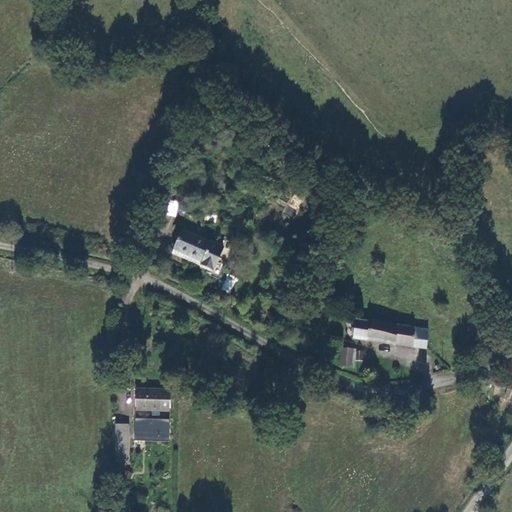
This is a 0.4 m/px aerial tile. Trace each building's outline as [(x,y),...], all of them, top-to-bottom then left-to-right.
[(167,215),(170,200),(160,198),(156,213),(167,215)] [(206,245),(177,232),(169,251),(185,258),(198,264),(197,268),(211,274),(221,249),(207,242),(206,245)] [(183,262),(185,258),(169,251),(167,256),(183,262)] [(229,292),(235,280),(227,276),(221,289),(229,292)] [(415,328),(371,320),(371,323),(357,320),(353,338),(413,348),(415,328)] [(430,349),(432,331),(415,328),(413,348),(430,349)] [(354,366),(354,360),(354,351),(354,349),(340,348),(340,366),(354,366)] [(363,361),(364,351),(354,351),(354,360),(363,361)] [(159,420),(159,411),(170,412),(171,390),(136,389),(135,410),(152,411),(152,419),(135,419),(134,437),(169,438),(170,420),(159,420)] [(115,425),(115,459),(128,459),(128,424),(115,425)]
